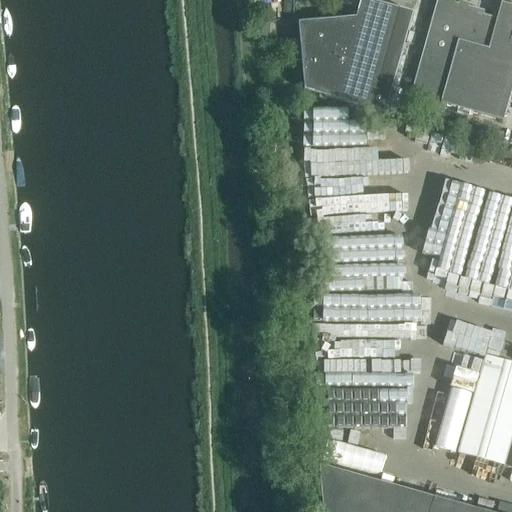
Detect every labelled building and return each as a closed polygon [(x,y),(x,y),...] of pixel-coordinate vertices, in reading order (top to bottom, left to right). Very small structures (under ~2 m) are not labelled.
[(413,14),(361,0),(355,19),(298,25),(304,92),(385,115),(413,14)] [(439,0),(436,0),(410,96),(440,105),(503,122),(511,88),(511,7),(501,4),(497,20),(483,16),(484,12),(476,10),(475,14),(467,12),(470,5),(459,2),(458,5),(439,0)] [(380,186),(309,182),(308,217),(350,219),(351,200),(379,202),(380,186)] [(490,314),(511,320),(511,249),(507,248),(511,230),(511,228),(489,221),(492,211),(451,199),(448,209),(435,205),(426,235),(451,242),(435,291),(492,309),(490,314)] [(458,454),(505,467),(511,441),(511,365),(485,358),(458,454)] [(366,453),(365,468),(384,470),(385,455),(366,453)] [(319,476),(321,511),(476,511),(319,468),(319,476)]
